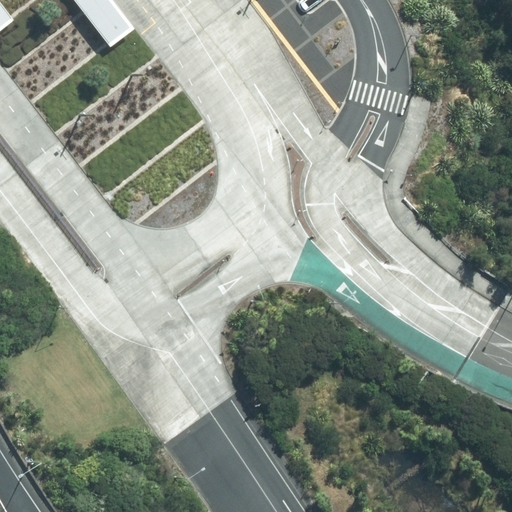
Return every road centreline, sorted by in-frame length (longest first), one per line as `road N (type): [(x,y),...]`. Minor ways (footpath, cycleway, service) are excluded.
road 1 (unclassified): [(511,370),(381,303),(335,238),(323,172),(380,68)]
road 2 (unclassified): [(380,68),(379,134),(358,197),(410,263),(511,328)]
